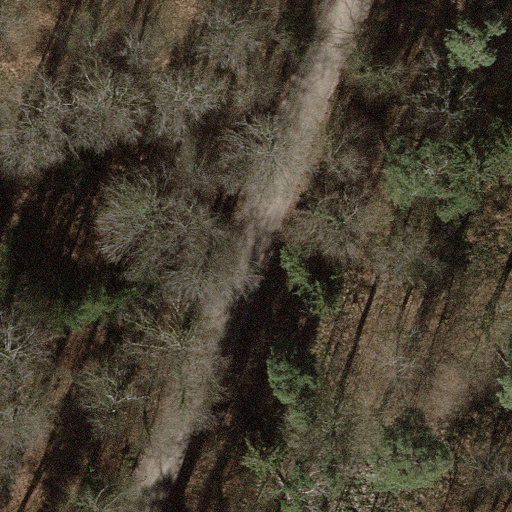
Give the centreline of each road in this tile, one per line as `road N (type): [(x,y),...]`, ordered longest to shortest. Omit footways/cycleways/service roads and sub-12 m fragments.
road 1 (track): [(144,511),(254,259),(345,0)]
road 2 (track): [(0,292),(67,307),(156,294),(254,259)]
